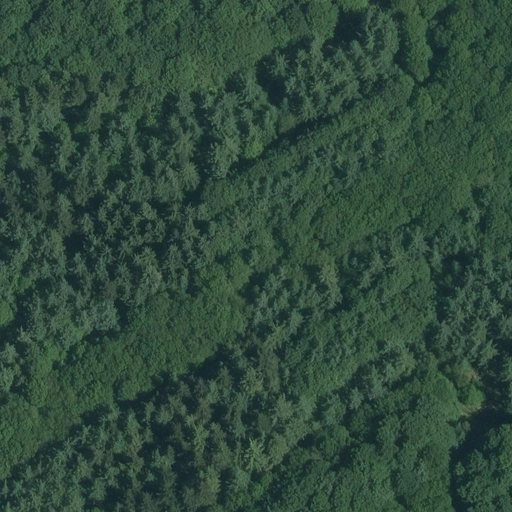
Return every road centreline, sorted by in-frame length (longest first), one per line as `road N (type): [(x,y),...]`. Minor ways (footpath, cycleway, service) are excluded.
road 1 (track): [(370,9),(133,121),(0,138)]
road 2 (track): [(430,238),(421,220),(400,27),(392,13),(370,9)]
road 3 (track): [(511,421),(462,410),(439,377),(428,322),(430,238)]
